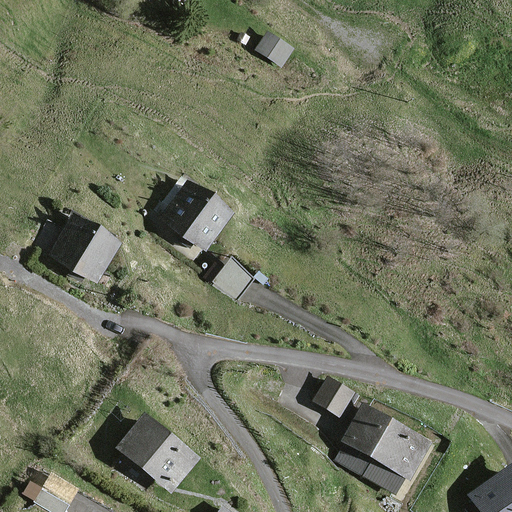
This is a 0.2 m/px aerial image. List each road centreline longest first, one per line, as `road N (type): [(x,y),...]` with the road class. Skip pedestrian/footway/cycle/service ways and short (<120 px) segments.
road 1 (residential): [(281,511),(247,441),(192,377),(197,351),(224,349),(424,390),(511,424)]
road 2 (track): [(197,351),(0,259)]
